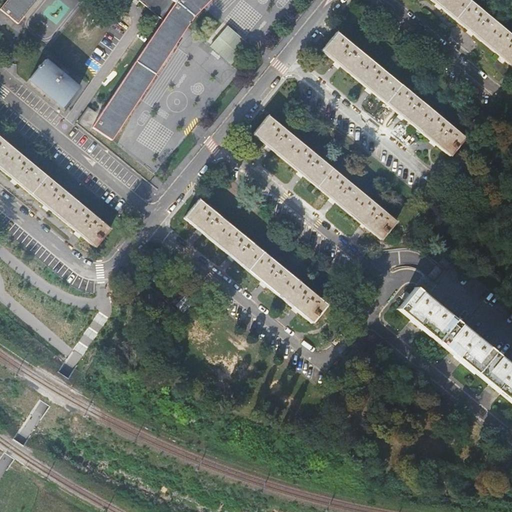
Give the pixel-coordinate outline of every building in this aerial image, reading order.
[(8,0),(1,9),(19,23),(37,0),(8,0)] [(142,0),(166,20),(93,125),(112,138),(196,15),(210,0),(142,0)] [(496,55),(511,68),(511,37),(466,0),(428,0),(429,1),(466,31),(496,55)] [(227,28),(210,49),(230,66),(248,45),(227,28)] [(431,142),(449,157),(464,138),(336,34),(321,52),(340,67),(365,87),(400,117),(431,142)] [(46,59),(30,78),(42,89),(63,106),(79,86),(46,59)] [(253,135),(381,239),(396,221),(268,116),(253,135)] [(109,230),(0,137),(0,168),(21,187),(54,215),(86,241),(93,247),(109,230)] [(298,311),(313,323),(327,305),(199,200),(184,218),(196,228),(226,253),(261,281),(298,311)] [(511,403),(511,366),(415,287),(397,309),(402,313),(425,332),(451,353),(478,375),(506,398),(511,403)] [(106,326),(104,333),(116,338),(127,309),(114,304),(105,326),(106,326)]
